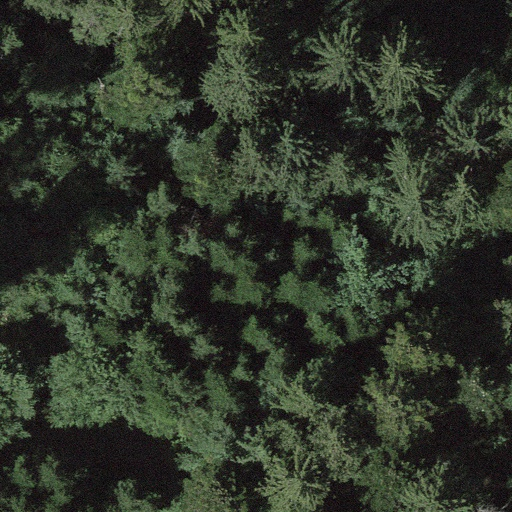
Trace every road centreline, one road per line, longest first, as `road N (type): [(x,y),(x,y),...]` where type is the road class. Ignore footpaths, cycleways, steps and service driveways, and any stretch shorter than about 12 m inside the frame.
road 1 (track): [(0,358),(109,422),(214,511)]
road 2 (track): [(156,462),(0,472)]
